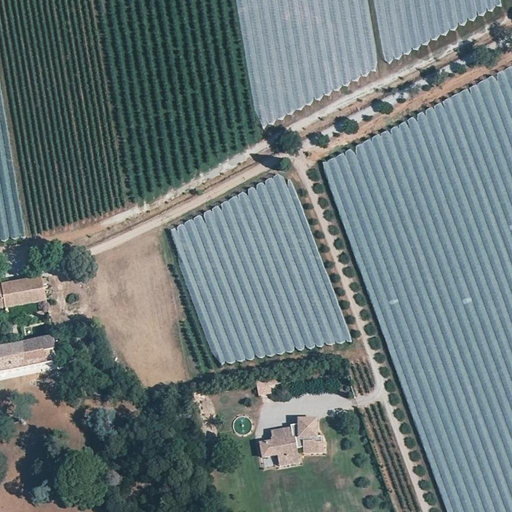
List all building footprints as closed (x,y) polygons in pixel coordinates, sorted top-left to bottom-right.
[(511,67),(315,154),(357,250),(352,199),(358,192),(363,196),(395,193),(441,132),(452,141),(459,138),(458,122),(493,119),(508,101),(506,82),(511,87),(511,67)] [(224,375),(347,333),(293,179),(284,182),(284,181),(170,220),(224,375)] [(0,239),(20,240),(21,210),(0,209),(0,239)] [(0,348),(53,337),(40,277),(0,284),(0,348)] [(0,372),(58,361),(53,337),(0,348),(0,372)] [(200,423),(194,390),(188,391),(189,395),(195,424),(200,423)] [(314,417),(296,417),(296,420),(287,422),(288,425),(279,426),(281,433),(271,435),(268,436),(268,439),(257,441),(260,455),(275,452),(275,453),(284,452),(285,456),(296,454),(294,447),(300,445),(300,450),(321,450),(321,440),(319,440),(319,434),(314,434),(314,417)] [(204,440),(200,423),(195,424),(195,425),(195,428),(198,439),(198,441),(204,440)] [(279,426),(270,428),(271,435),(281,433),(279,426)] [(198,439),(195,428),(182,431),(184,442),(198,439)] [(296,454),(285,456),(284,452),(275,453),(277,464),(297,460),(296,454)]
